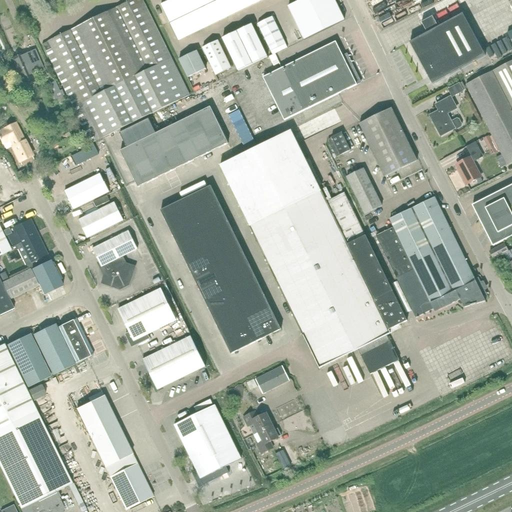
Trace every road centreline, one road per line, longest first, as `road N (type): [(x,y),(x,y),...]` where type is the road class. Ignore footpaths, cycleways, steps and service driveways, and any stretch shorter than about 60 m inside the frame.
road 1 (unclassified): [(511,313),(354,0)]
road 2 (unclassified): [(244,511),(511,389)]
road 3 (unclassified): [(191,511),(85,293)]
road 4 (unknown): [(361,14),(154,132)]
road 5 (unclassified): [(85,293),(31,181)]
